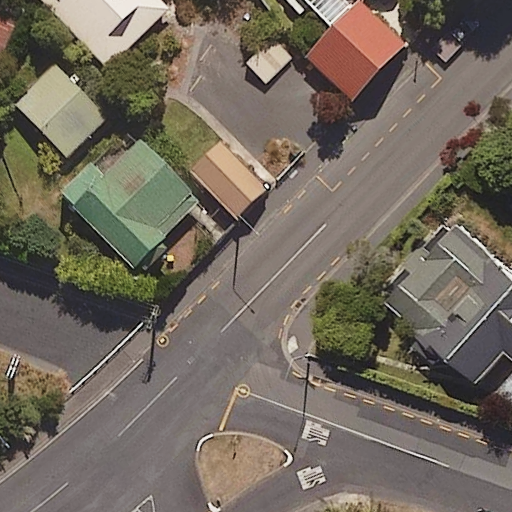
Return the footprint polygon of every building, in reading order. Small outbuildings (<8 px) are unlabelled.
[(38,0),(111,72),(171,12),(158,0),(38,0)] [(411,56),(367,11),(309,68),(352,113),(374,92),(411,56)] [(0,93),(30,32),(0,16),(0,93)] [(109,124),(57,72),(19,111),(70,162),(109,124)] [(60,200),(144,282),(175,250),(169,244),(203,208),(140,147),(104,184),(89,169),(60,200)] [(268,194),(220,152),(194,181),(242,223),(268,194)] [(511,281),(451,223),(376,303),(475,397),(510,359),(511,361),(511,281)]
